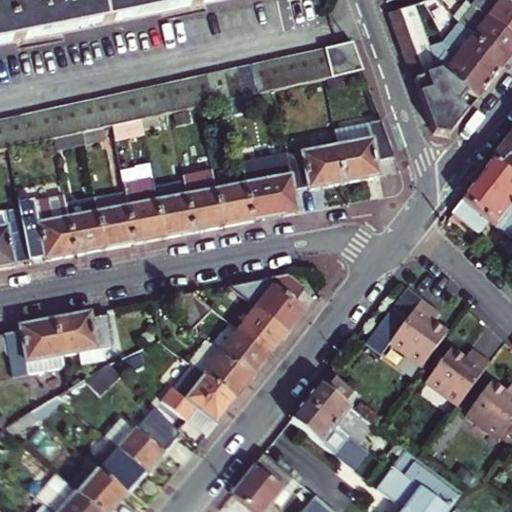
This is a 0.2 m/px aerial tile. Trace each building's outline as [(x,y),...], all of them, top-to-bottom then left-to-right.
[(0,0),(0,45),(239,0),(285,0),(286,4),(304,0),(0,0)] [(511,9),(500,0),(481,0),(476,7),(511,36),(511,9)] [(511,0),(500,0),(511,9),(511,0)] [(461,25),(476,7),(468,1),(454,17),(461,25)] [(409,2),(388,9),(390,16),(414,82),(439,71),(431,50),(414,7),(412,2),(409,2)] [(461,25),(471,35),(507,64),(511,58),(511,36),(476,7),(461,25)] [(446,45),(493,83),(500,74),(507,64),(471,35),(461,25),(446,45)] [(360,78),(363,77),(351,45),(325,50),(332,83),(360,78)] [(439,71),(441,71),(478,103),(486,91),(493,83),(446,45),(431,50),(439,71)] [(224,104),(270,95),(320,85),(332,83),(325,50),(0,113),(0,149),(3,148),(50,139),(78,133),(100,129),(109,127),(137,121),(166,116),(194,110),(224,104)] [(439,71),(414,82),(432,135),(450,137),(461,122),(478,103),(441,71),(439,71)] [(137,121),(109,127),(111,142),(139,137),(137,121)] [(361,129),(365,148),(332,153),(339,192),(356,188),(371,185),(369,168),(390,165),(377,126),(361,129)] [(100,129),(78,133),(80,146),(103,142),(100,129)] [(365,148),(361,129),(329,135),(332,153),(365,148)] [(78,133),(50,139),(52,152),(80,146),(78,133)] [(499,152),(491,161),(511,176),(511,147),(506,143),(499,152)] [(339,192),(332,153),(282,162),(288,197),(305,194),(305,198),(314,197),(339,192)] [(478,179),(511,205),(511,176),(491,161),(484,170),(478,179)] [(236,170),(240,191),(246,228),(264,224),(293,219),(288,197),(282,162),(236,170)] [(181,202),(187,238),(203,236),(216,233),(209,196),(205,176),(177,181),(178,188),(181,202)] [(486,221),(511,240),(511,239),(511,205),(478,179),(467,193),(452,212),(478,232),(486,221)] [(121,198),(123,211),(130,249),(144,246),(158,243),(152,207),(149,194),(148,183),(119,188),(121,198)] [(181,202),(178,188),(149,194),(152,207),(181,202)] [(240,191),(209,196),(216,233),(231,231),(246,228),(240,191)] [(123,211),(121,198),(90,204),(92,217),(123,211)] [(181,202),(152,207),(158,243),(174,241),(187,238),(181,202)] [(90,204),(62,210),(64,222),(92,217),(90,204)] [(30,215),(32,227),(64,222),(62,210),(30,215)] [(92,217),(99,255),(113,252),(130,249),(123,211),(92,217)] [(51,263),(71,260),(64,222),(32,227),(30,215),(15,218),(24,264),(40,261),(41,265),(51,263)] [(4,233),(0,234),(0,272),(24,268),(24,264),(15,218),(15,216),(1,218),(4,233)] [(92,217),(64,222),(71,260),(85,257),(99,255),(92,217)] [(227,289),(255,312),(286,337),(298,321),(304,313),(294,304),(304,292),(287,279),(227,289)] [(387,340),(420,364),(445,330),(432,320),(426,315),(432,306),(405,285),(361,344),(377,355),(387,340)] [(190,296),(176,299),(188,328),(213,315),(190,296)] [(432,306),(426,315),(432,320),(439,311),(435,308),(432,306)] [(237,334),(268,358),(278,346),(286,337),(255,312),(237,334)] [(106,317),(89,320),(88,314),(77,316),(53,321),(60,358),(111,349),(106,317)] [(23,373),(21,364),(60,358),(53,321),(24,326),(0,330),(8,376),(23,373)] [(237,334),(219,355),(250,379),(260,368),(268,358),(237,334)] [(450,346),(423,382),(455,406),(489,360),(478,352),(471,362),(462,356),(450,346)] [(474,349),(470,346),(462,356),(471,362),(478,352),(474,349)] [(219,355),(211,348),(192,371),(201,378),(219,355)] [(203,379),(231,402),(241,391),(250,379),(219,355),(201,378),(203,379)] [(23,373),(61,367),(60,358),(21,364),(23,373)] [(117,377),(108,369),(97,382),(106,389),(117,377)] [(201,378),(192,371),(173,393),(184,402),(203,379),(201,378)] [(351,389),(328,372),(317,387),(305,402),(359,442),(373,424),(350,407),(343,401),(351,389)] [(197,411),(213,425),(220,416),(231,402),(203,379),(184,402),(173,393),(171,392),(162,403),(185,423),(197,411)] [(494,440),(498,435),(510,444),(511,440),(511,393),(511,394),(504,389),(490,379),(463,416),(494,440)] [(350,407),(359,395),(351,389),(343,401),(350,407)] [(298,411),(291,420),(351,467),(366,447),(359,442),(305,402),(298,411)] [(154,411),(117,450),(145,475),(162,457),(179,437),(154,411)] [(446,511),(462,491),(400,444),(394,452),(398,455),(374,486),(400,507),(396,511),(446,511)] [(86,464),(96,472),(124,498),(134,487),(145,475),(117,450),(112,445),(96,463),(91,459),(86,464)] [(260,511),(291,476),(263,453),(248,470),(231,490),(258,511),(260,511)] [(96,472),(76,494),(96,511),(110,511),(115,508),(124,498),(96,472)] [(49,511),(96,511),(76,494),(56,476),(35,499),(40,504),(48,510),(49,511)] [(258,511),(231,490),(212,511),(258,511)] [(332,511),(313,495),(298,511),(332,511)]
